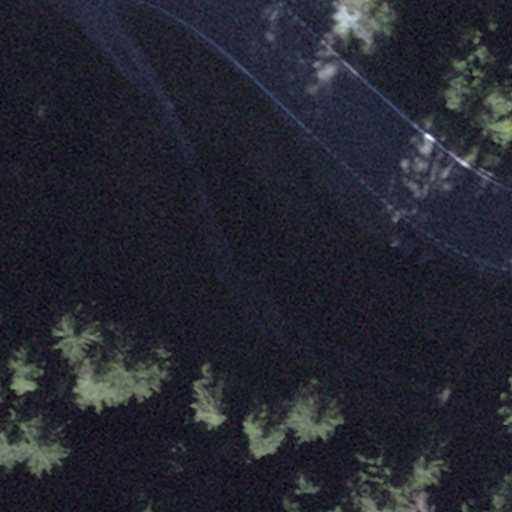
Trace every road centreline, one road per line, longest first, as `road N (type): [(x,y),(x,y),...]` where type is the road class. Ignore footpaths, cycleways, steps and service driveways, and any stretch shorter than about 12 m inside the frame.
road 1 (track): [(81,0),(113,22),(223,265),(292,327),(511,434)]
road 2 (tertiary): [(219,0),(281,42),(435,184),(511,220)]
